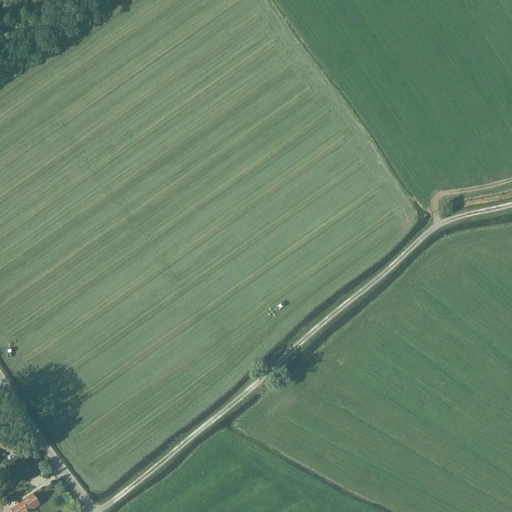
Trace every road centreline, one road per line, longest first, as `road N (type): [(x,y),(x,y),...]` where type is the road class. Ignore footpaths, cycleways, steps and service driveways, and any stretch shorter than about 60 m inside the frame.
road 1 (track): [(256,384),(434,224),(511,205)]
road 2 (track): [(99,511),(256,384)]
road 3 (unclassified): [(90,511),(0,379)]
